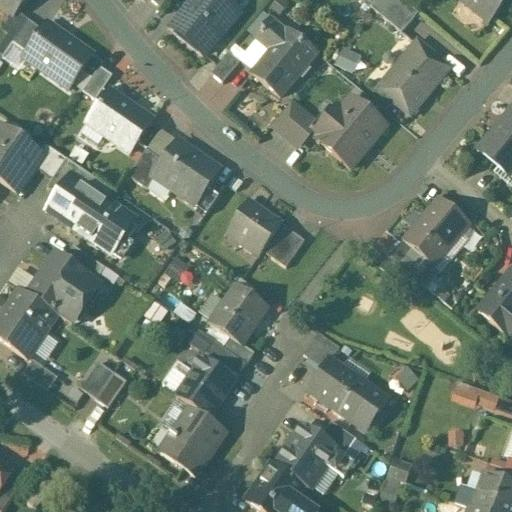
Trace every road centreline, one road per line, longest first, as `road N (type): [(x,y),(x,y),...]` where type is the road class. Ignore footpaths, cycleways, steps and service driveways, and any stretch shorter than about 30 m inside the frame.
road 1 (residential): [(511,55),(358,221),(311,204),(196,113),(103,0)]
road 2 (residential): [(0,396),(168,511)]
road 3 (residential): [(208,511),(259,435),(266,399),(291,351)]
